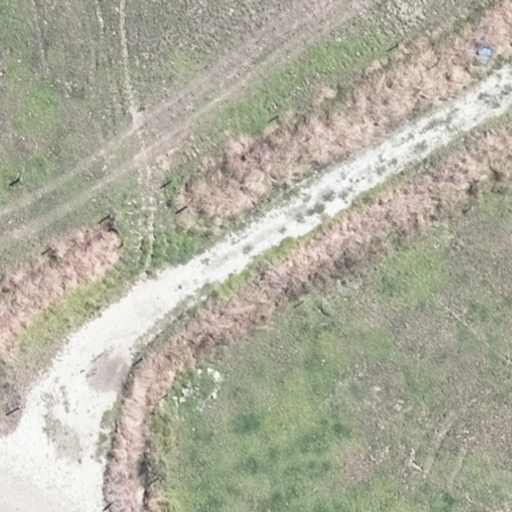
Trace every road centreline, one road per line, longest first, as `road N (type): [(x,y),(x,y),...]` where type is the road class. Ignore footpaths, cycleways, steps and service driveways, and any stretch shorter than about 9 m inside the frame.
road 1 (track): [(511,58),(169,260),(0,397)]
road 2 (track): [(14,385),(106,511)]
